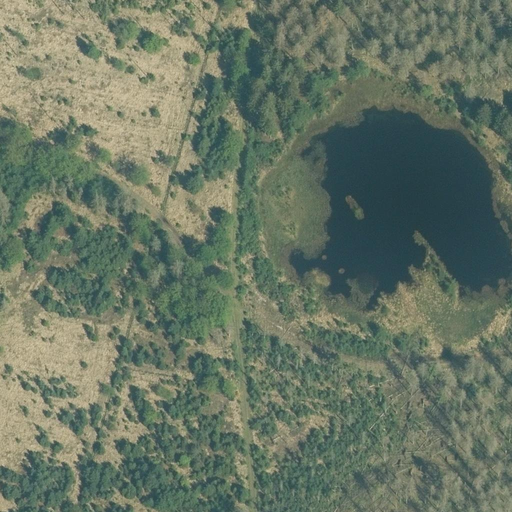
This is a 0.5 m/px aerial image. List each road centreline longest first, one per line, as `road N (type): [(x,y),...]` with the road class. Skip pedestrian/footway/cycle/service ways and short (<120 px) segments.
road 1 (track): [(260,0),(237,201),(235,304),(255,511)]
road 2 (track): [(0,143),(85,167),(127,193),(235,304)]
